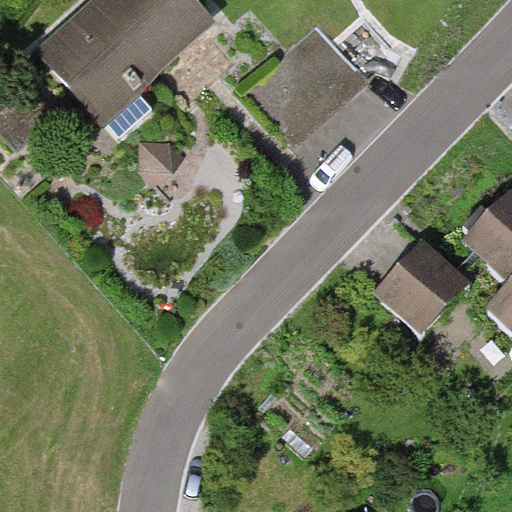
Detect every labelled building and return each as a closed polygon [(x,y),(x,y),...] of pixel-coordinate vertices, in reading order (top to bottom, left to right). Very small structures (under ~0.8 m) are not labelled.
[(184,0),(114,0),(46,61),(102,124),(210,29),(184,0)] [(320,29),(292,54),(337,105),(365,80),(320,29)] [(337,105),(292,54),(245,95),(290,146),(337,105)] [(53,122),(30,96),(0,122),(0,129),(19,151),(53,122)] [(144,145),(139,176),(157,189),(185,162),(175,144),(144,145)] [(511,199),(491,221),(484,215),(466,234),(491,258),(489,271),(511,292),(511,293),(490,316),(511,337),(511,199)] [(425,249),(377,298),(424,344),(472,294),(425,249)]
